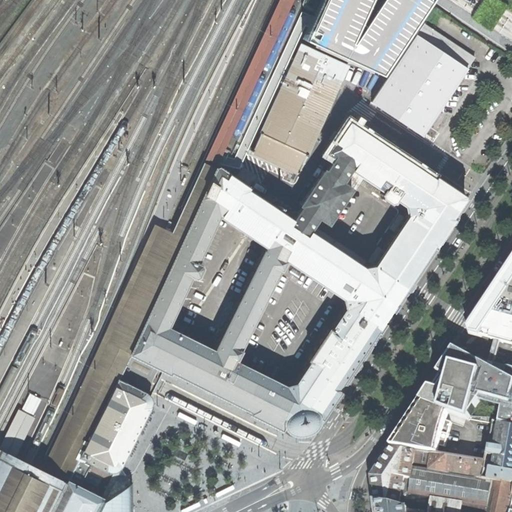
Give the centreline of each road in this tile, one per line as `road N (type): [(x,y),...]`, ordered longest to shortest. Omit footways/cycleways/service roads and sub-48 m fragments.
road 1 (secondary): [(511,153),(322,445),(316,479),(335,511)]
road 2 (secondary): [(351,511),(385,429),(511,239)]
